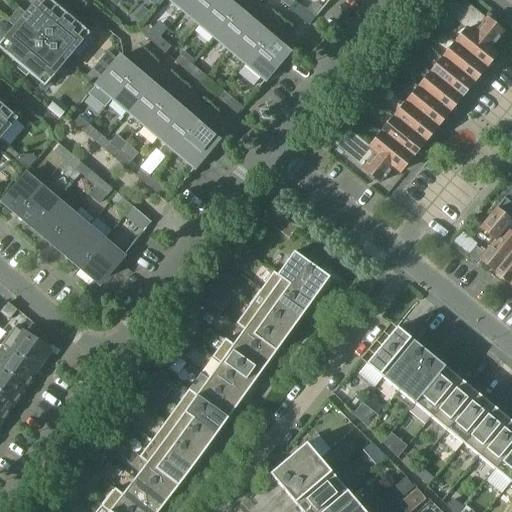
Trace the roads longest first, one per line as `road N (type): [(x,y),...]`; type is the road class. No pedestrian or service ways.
road 1 (residential): [(214,511),(409,264)]
road 2 (residential): [(106,358),(265,146)]
road 3 (residential): [(265,146),(382,0)]
road 4 (residential): [(0,509),(106,358)]
road 5 (residential): [(394,251),(265,146)]
road 6 (residential): [(0,270),(106,358)]
road 7 (residential): [(511,347),(409,264)]
